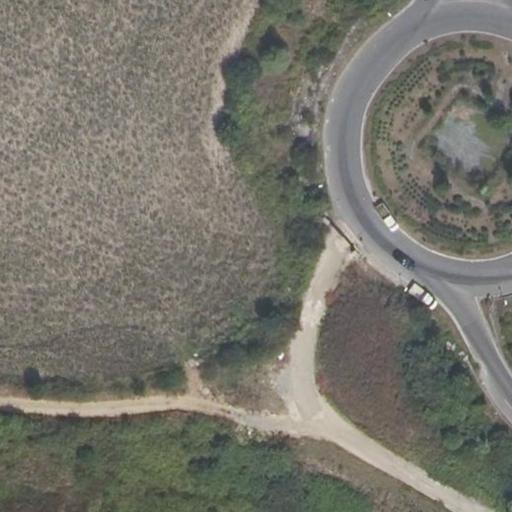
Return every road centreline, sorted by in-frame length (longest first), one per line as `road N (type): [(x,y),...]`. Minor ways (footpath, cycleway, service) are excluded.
road 1 (tertiary): [(421,24),(382,50),(355,88),(343,158),(369,224),(405,256),(449,273)]
road 2 (unknown): [(0,400),(145,402),(307,376)]
road 3 (primary): [(449,273),(483,352),(511,388)]
